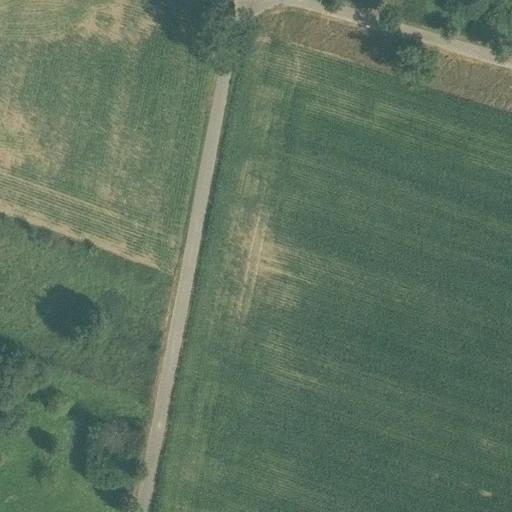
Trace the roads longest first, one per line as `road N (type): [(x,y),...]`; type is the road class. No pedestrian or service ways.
road 1 (track): [(140,511),(238,0)]
road 2 (track): [(285,0),(511,65)]
